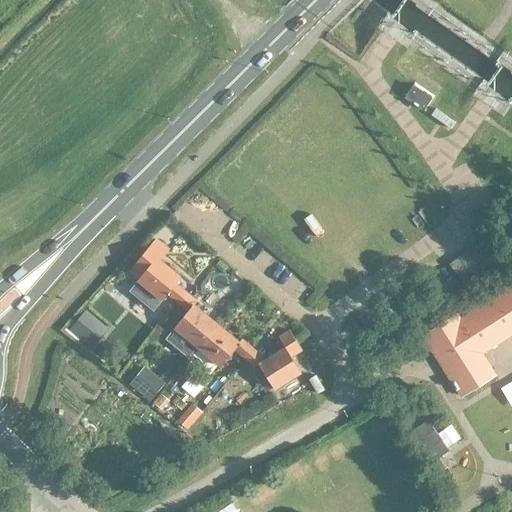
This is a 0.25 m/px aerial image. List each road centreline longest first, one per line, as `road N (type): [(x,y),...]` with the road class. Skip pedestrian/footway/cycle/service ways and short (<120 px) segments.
road 1 (unclassified): [(315,327),(340,358),(352,395),(161,511)]
road 2 (primary): [(124,193),(316,0)]
road 3 (primary): [(0,339),(124,193)]
road 4 (primary): [(124,193),(0,286)]
